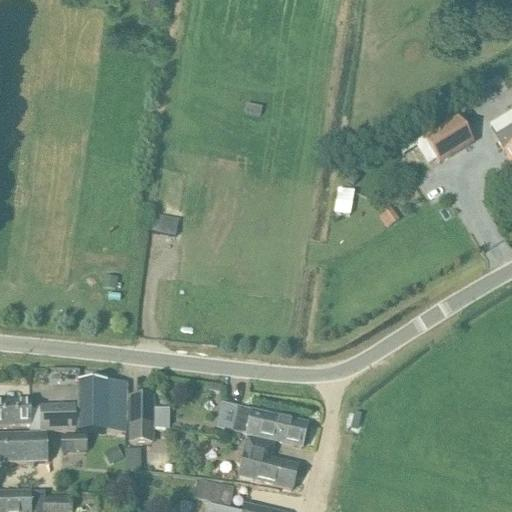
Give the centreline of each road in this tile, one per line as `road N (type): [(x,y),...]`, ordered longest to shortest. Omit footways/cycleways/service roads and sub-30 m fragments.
road 1 (unclassified): [(330,375),(0,342)]
road 2 (unclassified): [(511,260),(366,360),(330,375)]
road 3 (residential): [(306,511),(329,416),(330,375)]
